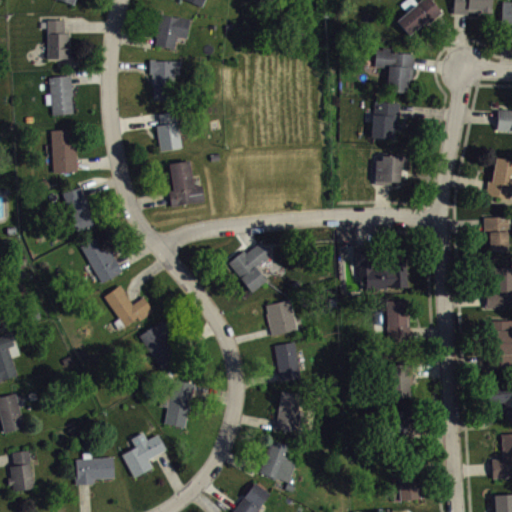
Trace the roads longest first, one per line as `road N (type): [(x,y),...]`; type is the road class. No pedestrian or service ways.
road 1 (residential): [(172,506),(220,451),(235,404),(235,365),(221,327),(130,205),(109,106),(119,0)]
road 2 (residential): [(455,511),(440,202),(468,70)]
road 3 (residential): [(160,247),(208,226),(440,217)]
